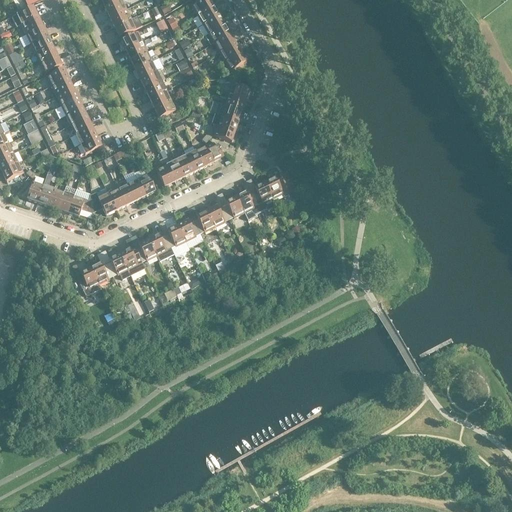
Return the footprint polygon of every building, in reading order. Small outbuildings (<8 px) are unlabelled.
[(121,1),(120,0),(100,0),(105,9),(121,1)] [(202,0),(191,7),(197,17),(213,7),(208,0),(202,0)] [(126,11),(121,1),(105,9),(109,19),(126,11)] [(167,5),(160,9),(164,15),(171,12),(167,5)] [(218,16),(213,7),(197,17),(202,26),(218,16)] [(38,18),(33,8),(16,16),(21,26),(38,18)] [(156,9),(151,11),(154,19),(160,16),(156,9)] [(131,20),(126,11),(109,19),(114,28),(131,20)] [(224,26),(218,16),(202,26),(208,35),(224,26)] [(137,17),(133,19),(131,20),(114,28),(119,39),(136,30),(133,24),(139,21),(137,17)] [(42,28),(38,18),(21,26),(26,36),(42,28)] [(173,20),(168,22),(172,31),(177,28),(173,20)] [(229,35),(224,26),(208,35),(205,37),(210,46),(213,45),(229,35)] [(47,37),(42,28),(26,36),(30,46),(47,37)] [(177,29),(173,31),(176,38),(181,36),(177,29)] [(7,33),(0,36),(0,38),(2,42),(10,38),(7,33)] [(142,43),(137,33),(120,41),(125,52),(142,43)] [(235,44),(229,35),(213,45),(219,54),(235,44)] [(52,47),(47,37),(30,46),(35,55),(52,47)] [(185,41),(179,45),(182,50),(188,46),(185,41)] [(172,42),(166,45),(169,50),(175,47),(172,42)] [(147,53),(142,43),(125,52),(130,61),(147,53)] [(10,44),(4,47),(9,56),(14,53),(10,44)] [(240,54),(235,44),(219,54),(224,63),(240,54)] [(57,57),(52,47),(35,55),(40,65),(57,57)] [(189,49),(184,52),(188,59),(193,56),(189,49)] [(152,63),(147,53),(130,61),(135,71),(152,63)] [(15,54),(9,57),(12,63),(18,60),(15,54)] [(246,63),(240,54),(224,63),(230,73),(246,63)] [(62,67),(57,57),(40,65),(45,75),(62,67)] [(6,58),(0,61),(0,67),(9,63),(6,58)] [(184,62),(177,66),(180,73),(188,69),(184,62)] [(156,72),(152,63),(135,71),(140,81),(156,72)] [(11,68),(5,71),(9,79),(15,76),(11,68)] [(68,80),(63,70),(46,78),(51,88),(68,80)] [(189,70),(181,74),(184,81),(192,77),(189,70)] [(161,82),(156,72),(140,81),(144,90),(161,82)] [(16,78),(10,81),(14,89),(20,86),(16,78)] [(73,89),(68,80),(51,88),(56,98),(73,89)] [(166,92),(161,82),(144,90),(149,100),(166,92)] [(231,86),(228,96),(245,102),(249,92),(231,86)] [(77,99),(73,89),(56,98),(61,107),(77,99)] [(18,92),(12,95),(15,102),(22,99),(18,92)] [(171,101),(166,92),(149,100),(154,110),(171,101)] [(245,102),(228,96),(224,106),(242,112),(245,102)] [(82,109),(77,99),(61,107),(65,117),(82,109)] [(176,112),(171,101),(154,110),(159,120),(176,112)] [(23,102),(16,106),(20,114),(27,110),(23,102)] [(242,112),(224,106),(221,117),(238,123),(242,112)] [(87,118),(82,109),(65,117),(70,127),(87,118)] [(193,111),(191,118),(199,121),(201,114),(193,111)] [(28,112),(21,116),(25,124),(32,120),(28,112)] [(238,123),(221,117),(215,115),(212,125),(217,127),(235,133),(238,123)] [(92,128),(87,118),(70,127),(75,136),(92,128)] [(33,122),(26,125),(29,130),(35,127),(33,122)] [(181,125),(174,128),(177,135),(184,131),(181,125)] [(235,133),(217,127),(214,138),(231,144),(235,133)] [(97,138),(92,128),(75,136),(80,146),(97,138)] [(170,131),(162,134),(164,139),(165,140),(173,136),(170,131)] [(162,133),(155,136),(158,142),(164,139),(162,134),(162,133)] [(0,149),(9,145),(4,135),(0,137),(0,149)] [(39,135),(33,139),(35,144),(42,141),(39,135)] [(101,148),(97,138),(80,146),(85,156),(101,148)] [(211,144),(195,152),(203,169),(213,164),(213,163),(223,157),(221,153),(211,144)] [(0,161),(13,155),(9,145),(0,149),(0,161)] [(130,148),(123,152),(126,158),(133,154),(130,148)] [(40,154),(39,154),(43,162),(49,155),(47,150),(40,154)] [(123,152),(113,157),(116,163),(126,158),(123,152)] [(203,169),(195,152),(185,157),(193,174),(203,169)] [(18,164),(13,155),(0,161),(0,169),(1,173),(18,164)] [(193,174),(185,157),(175,162),(184,178),(193,174)] [(89,158),(82,161),(85,167),(92,163),(89,158)] [(184,178),(175,162),(166,166),(174,183),(184,178)] [(23,174),(18,164),(1,173),(6,183),(23,174)] [(174,183),(166,166),(156,171),(164,188),(174,183)] [(279,177),(280,180),(276,182),(275,179),(264,184),(273,201),(282,196),(283,199),(289,196),(288,194),(294,191),(285,173),(279,177)] [(155,192),(147,176),(137,181),(145,197),(155,192)] [(145,197),(137,181),(127,185),(135,202),(145,197)] [(27,200),(37,204),(43,187),(33,183),(27,200)] [(273,201),(264,184),(254,189),(256,191),(251,194),(257,206),(262,204),(263,206),(273,201)] [(135,202),(127,185),(117,190),(125,207),(135,202)] [(54,190),(43,187),(37,204),(48,208),(54,190)] [(66,188),(64,194),(58,211),(68,215),(76,191),(66,188)] [(64,194),(54,190),(48,208),(58,211),(64,194)] [(105,190),(91,196),(92,214),(102,209),(106,217),(116,212),(108,195),(105,190)] [(125,207),(117,190),(108,195),(116,212),(125,207)] [(91,196),(76,191),(68,215),(79,218),(81,210),(92,214),(91,196)] [(245,193),(235,198),(244,215),(254,210),(253,208),(257,206),(251,194),(247,196),(245,193)] [(244,215),(235,198),(225,203),(227,206),(222,208),(228,220),(233,218),(234,220),(244,215)] [(216,207),(206,212),(215,229),(225,224),(224,222),(228,220),(222,208),(218,210),(216,207)] [(215,229),(206,212),(196,217),(197,220),(193,222),(199,234),(204,232),(204,234),(215,229)] [(187,222),(177,227),(185,243),(196,238),(195,237),(199,234),(193,222),(189,224),(187,222)] [(185,243),(177,227),(167,232),(168,234),(164,236),(170,249),(174,247),(175,248),(185,243)] [(300,228),(293,231),(296,237),(302,234),(300,228)] [(148,241),(156,258),(159,263),(174,256),(170,249),(164,236),(160,239),(158,236),(148,241)] [(283,238),(277,241),(277,242),(279,246),(287,243),(285,239),(283,238)] [(156,258),(148,241),(138,246),(139,248),(135,251),(141,263),(145,261),(146,263),(156,258)] [(129,250),(119,255),(130,277),(145,270),(141,263),(135,251),(130,253),(129,250)] [(130,277),(119,255),(109,260),(110,263),(106,265),(112,277),(116,275),(117,277),(119,276),(122,281),(130,277)] [(100,264),(90,269),(98,286),(108,281),(107,279),(112,277),(106,265),(101,267),(100,264)] [(100,291),(98,286),(90,269),(80,274),(81,277),(77,279),(86,298),(100,291)] [(215,271),(202,276),(205,283),(218,277),(215,271)] [(198,278),(192,281),(195,287),(200,284),(198,278)] [(178,288),(174,290),(178,300),(183,298),(178,288)] [(173,290),(159,297),(162,304),(176,297),(173,290)]
